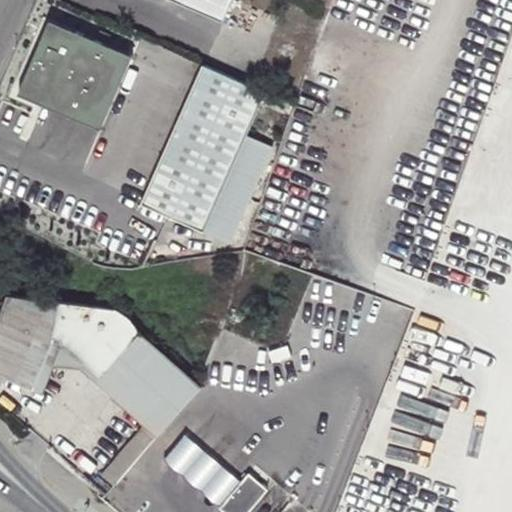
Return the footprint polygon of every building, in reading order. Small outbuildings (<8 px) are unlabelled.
[(231,0),(169,0),(220,24),(231,0)] [(110,125),(141,48),(58,15),(27,91),(110,125)] [(263,93),(201,66),(137,204),(198,232),(243,136),(263,93)] [(198,232),(226,245),(271,149),(243,136),(198,232)] [(102,479),(116,490),(205,386),(171,355),(166,352),(157,343),(132,328),(117,317),(10,305),(0,332),(0,396),(2,399),(7,385),(37,398),(41,389),(46,371),(56,336),(85,361),(81,365),(148,424),(102,479)] [(394,447),(368,490),(397,508),(422,464),(432,446),(399,426),(387,444),(394,447)] [(236,511),(250,511),(272,486),(254,470),(248,477),(191,430),(169,456),(236,511)]
